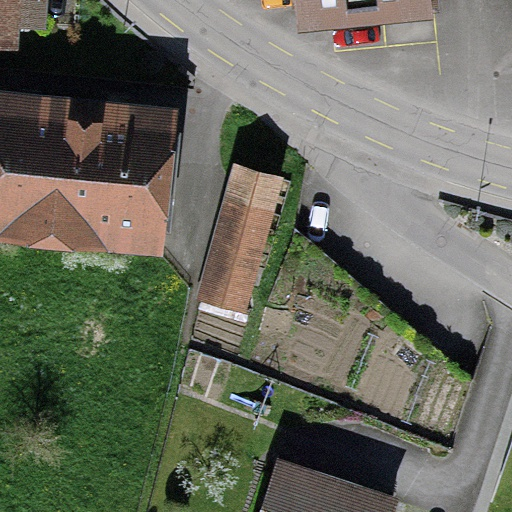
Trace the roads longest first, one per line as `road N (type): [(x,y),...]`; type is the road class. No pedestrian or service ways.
road 1 (unknown): [(511,356),(469,481),(446,489),(338,450)]
road 2 (residential): [(318,118),(511,268)]
road 3 (residential): [(511,174),(318,118)]
road 4 (residential): [(318,118),(176,0)]
